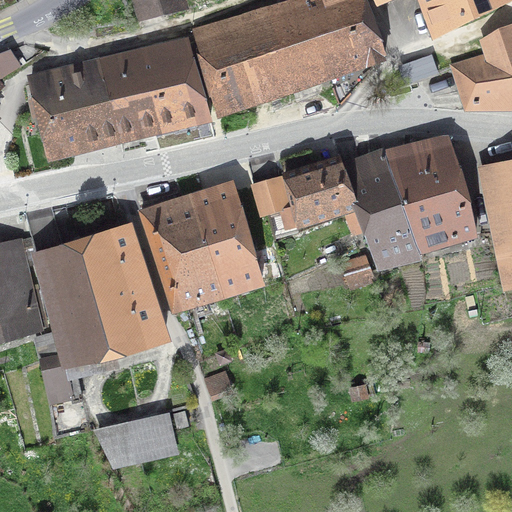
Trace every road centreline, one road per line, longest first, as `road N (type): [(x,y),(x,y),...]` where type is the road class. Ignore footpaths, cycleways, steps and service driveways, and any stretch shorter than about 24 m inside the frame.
road 1 (tertiary): [(511,128),(356,121),(167,163)]
road 2 (residential): [(167,163),(0,198)]
